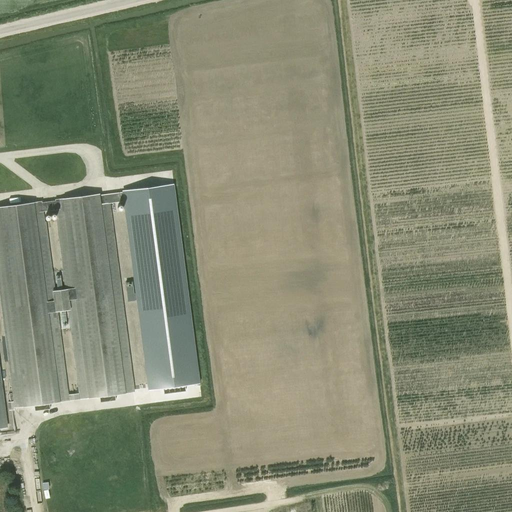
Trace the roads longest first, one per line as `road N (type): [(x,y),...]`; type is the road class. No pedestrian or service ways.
road 1 (track): [(473,0),(511,324)]
road 2 (unclassified): [(0,33),(134,0)]
